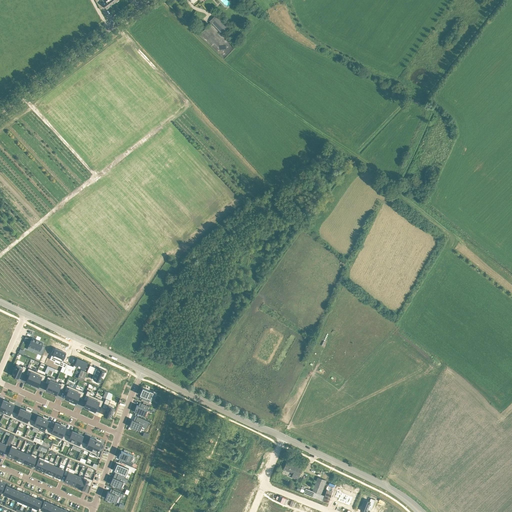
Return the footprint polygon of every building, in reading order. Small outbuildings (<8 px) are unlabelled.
[(106,9),(116,2),(114,0),(101,0),(103,2),(102,3),(106,9)] [(216,14),(209,20),(222,34),(228,28),(216,14)] [(32,338),(28,346),(34,348),(32,351),(41,355),(45,347),(42,346),(42,345),(43,343),(39,341),(39,340),(38,340),(38,341),(36,340),(37,339),(36,339),(36,340),(32,338)] [(52,355),(56,357),(55,360),(59,362),(59,363),(58,365),(62,366),(60,371),(64,372),(67,364),(68,364),(62,362),(62,361),(62,360),(63,359),(65,355),(66,352),(64,352),(60,350),(60,349),(60,350),(56,348),(55,350),(52,355)] [(67,364),(64,372),(71,376),(72,375),(70,374),(73,369),(74,370),(76,366),(85,370),(85,369),(86,367),(86,366),(87,364),(88,362),(82,360),(82,361),(78,359),(78,358),(77,358),(76,360),(73,367),(67,364)] [(13,372),(12,375),(18,378),(20,372),(24,373),(26,367),(23,365),(22,367),(16,364),(15,368),(13,367),(12,371),(13,372)] [(95,368),(93,374),(95,375),(93,379),(94,379),(100,381),(99,382),(100,382),(102,378),(103,378),(106,373),(106,372),(104,372),(105,370),(104,370),(99,368),(99,367),(98,367),(98,369),(95,368)] [(28,368),(25,374),(29,375),(26,381),(32,384),(37,372),(28,368)] [(37,372),(32,384),(37,386),(40,380),(43,381),(45,375),(37,372)] [(108,374),(105,383),(109,385),(110,383),(122,388),(125,379),(113,373),(112,376),(108,374)] [(47,376),(45,382),(48,384),(45,390),(51,392),(55,382),(50,380),(51,378),(47,376)] [(55,382),(51,392),(56,394),(59,389),(62,390),(65,384),(61,382),(61,383),(55,381),(55,382)] [(67,385),(64,391),(67,392),(65,398),(70,400),(75,388),(67,385)] [(75,388),(70,400),(76,403),(78,397),(81,398),(84,392),(75,388)] [(142,388),(139,394),(141,395),(143,396),(141,399),(149,402),(153,392),(142,388)] [(87,390),(83,399),(86,400),(84,406),(89,409),(95,397),(89,394),(91,392),(87,390)] [(95,397),(89,409),(95,411),(97,405),(101,407),(103,400),(95,397)] [(105,398),(102,407),(106,409),(103,415),(109,418),(111,414),(112,415),(114,411),(113,410),(115,405),(109,403),(110,400),(105,398)] [(0,405),(0,412),(3,414),(8,402),(3,399),(0,405)] [(8,402),(3,414),(12,418),(15,412),(11,410),(14,404),(8,402)] [(137,405),(134,411),(147,417),(150,410),(147,409),(149,406),(141,403),(140,406),(138,405),(137,405)] [(15,412),(12,418),(21,422),(25,410),(20,408),(18,413),(15,412)] [(25,410),(21,422),(29,425),(32,419),(29,418),(31,413),(25,410)] [(32,419),(29,425),(38,429),(43,418),(37,416),(35,421),(32,419)] [(132,419),(129,426),(140,431),(141,426),(147,428),(149,421),(137,416),(135,421),(133,420),(132,419)] [(43,418),(38,429),(43,431),(47,433),(49,427),(46,425),(48,420),(43,418)] [(49,427),(47,433),(55,437),(61,425),(55,422),(52,428),(49,427)] [(61,425),(55,437),(64,440),(67,434),(63,433),(66,427),(61,425)] [(67,434),(64,440),(73,444),(77,433),(72,431),(70,436),(67,434)] [(1,442),(0,444),(0,452),(2,454),(6,446),(9,447),(14,435),(11,433),(6,444),(1,442)] [(77,433),(73,444),(81,448),(84,442),(81,440),(83,435),(77,433)] [(84,442),(81,448),(90,452),(95,440),(90,437),(87,443),(84,442)] [(95,440),(90,452),(95,454),(94,456),(100,458),(103,450),(98,448),(101,442),(95,440)] [(257,443),(251,457),(262,461),(265,452),(262,451),(264,446),(257,443)] [(12,444),(7,455),(12,457),(16,449),(17,447),(12,444)] [(16,449),(12,457),(17,459),(21,451),(16,449)] [(121,450),(118,457),(120,458),(122,459),(120,462),(131,466),(133,463),(130,462),(133,456),(121,450)] [(21,451),(17,459),(22,461),(26,453),(21,451)] [(26,453),(22,461),(27,463),(31,454),(26,452),(26,453)] [(31,454),(27,463),(32,466),(37,455),(31,453),(31,454)] [(39,456),(35,467),(40,469),(43,461),(44,461),(45,459),(39,456)] [(251,457),(246,471),(254,474),(256,469),(258,470),(262,461),(251,457)] [(43,461),(40,469),(45,471),(48,463),(44,461),(43,461)] [(48,463),(45,471),(50,473),(54,464),(54,463),(49,461),(48,463)] [(298,480),(303,469),(287,462),(284,469),(293,473),(292,477),(298,480)] [(54,464),(50,473),(55,475),(59,466),(54,464)] [(117,464),(114,470),(116,471),(118,472),(117,475),(125,478),(129,469),(117,464)] [(59,466),(55,475),(60,477),(64,468),(59,466)] [(68,471),(64,480),(69,483),(73,474),(68,471)] [(73,474),(69,483),(74,485),(78,476),(73,474)] [(78,476),(74,485),(79,487),(84,477),(83,477),(78,475),(78,476)] [(113,477),(110,483),(120,488),(123,482),(127,483),(128,480),(125,478),(117,475),(116,478),(113,477)] [(84,477),(79,487),(84,489),(87,484),(90,486),(93,479),(84,476),(83,477),(84,477)] [(237,485),(248,490),(252,481),(241,476),(237,485)] [(323,490),(325,486),(316,481),(314,486),(323,490)] [(6,485),(3,493),(8,496),(11,488),(6,485)] [(234,494),(244,498),(245,498),(248,490),(237,485),(234,494)] [(11,488),(8,496),(13,498),(16,490),(11,488)] [(106,494),(105,498),(116,502),(118,496),(122,497),(123,494),(112,489),(111,492),(109,491),(108,491),(106,494)] [(337,489),(335,497),(335,496),(338,498),(337,500),(342,502),(342,503),(342,502),(344,503),(344,504),(345,503),(349,505),(353,497),(341,492),(341,491),(337,489)] [(16,490),(13,498),(18,500),(21,492),(16,490)] [(315,491),(313,497),(322,500),(324,495),(320,494),(315,491)] [(21,492),(18,500),(23,502),(26,494),(21,492)] [(26,494),(23,502),(28,504),(31,496),(26,494)] [(230,502),(230,503),(241,507),(244,498),(234,494),(231,502),(230,502)] [(31,496),(28,504),(32,507),(36,498),(31,496)] [(36,498),(32,507),(38,509),(41,501),(36,498)] [(365,499),(361,510),(365,511),(366,511),(368,509),(371,510),(375,500),(371,498),(370,501),(365,499)] [(44,501),(40,509),(45,511),(49,503),(44,501)] [(267,502),(265,508),(273,511),(277,511),(279,508),(281,509),(282,505),(275,502),(273,505),(267,502)] [(49,503),(45,511),(47,511),(50,511),(54,505),(49,503)] [(227,511),(229,511),(238,511),(241,507),(230,503),(227,511)]
